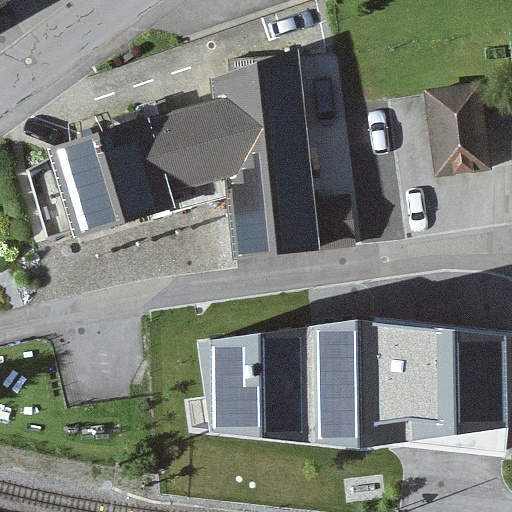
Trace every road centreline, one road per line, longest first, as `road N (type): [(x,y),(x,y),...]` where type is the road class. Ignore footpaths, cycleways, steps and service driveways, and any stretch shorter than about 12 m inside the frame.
road 1 (residential): [(511,267),(0,328)]
road 2 (residential): [(0,87),(118,0)]
